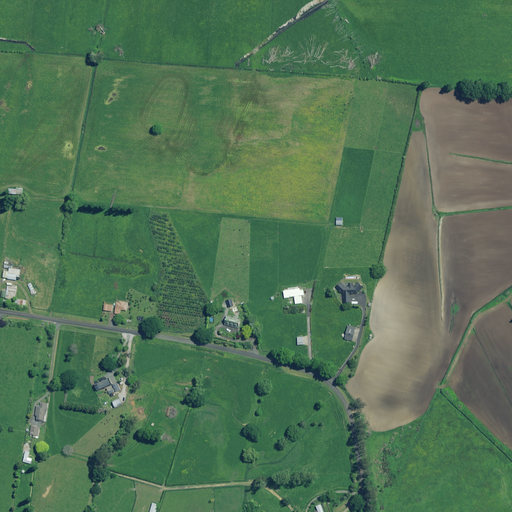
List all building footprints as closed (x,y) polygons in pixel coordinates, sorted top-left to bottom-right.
[(20,270),(9,268),(8,272),(4,271),(3,277),(8,278),(8,279),(16,280),(16,277),(19,277),(20,270)] [(344,303),(351,302),(351,294),(357,293),(363,287),(358,282),(354,286),(353,285),(353,283),(349,283),(349,286),(346,286),(341,282),(336,288),(339,290),(339,291),(339,292),(340,292),(340,293),(341,293),(342,293),(343,295),(344,303)] [(31,283),(27,284),(32,295),(37,293),(35,289),(34,290),(31,283)] [(5,298),(15,300),(16,287),(7,286),(6,291),(5,298)] [(300,291),(300,289),(283,291),(284,298),(294,297),(295,304),(302,303),(301,295),(304,295),(303,290),(300,291)] [(113,306),(116,306),(115,313),(120,314),(121,310),(126,310),(127,302),(119,301),(119,303),(116,302),(116,303),(114,303),(113,306)] [(224,324),(238,328),(241,320),(227,316),(224,324)] [(355,327),(347,325),(344,339),(352,341),(355,327)] [(111,384),(109,379),(106,380),(104,376),(99,379),(100,383),(95,385),(97,390),(111,384)] [(122,405),(120,399),(113,402),(115,407),(122,405)] [(48,404),(40,402),(39,408),(36,407),(35,415),(37,416),(36,420),(44,422),(46,410),(47,410),(48,404)] [(39,427),(31,426),(30,435),(33,435),(33,438),(38,438),(39,427)] [(30,452),(26,451),(23,462),(31,464),(33,459),(28,458),(30,452)]
